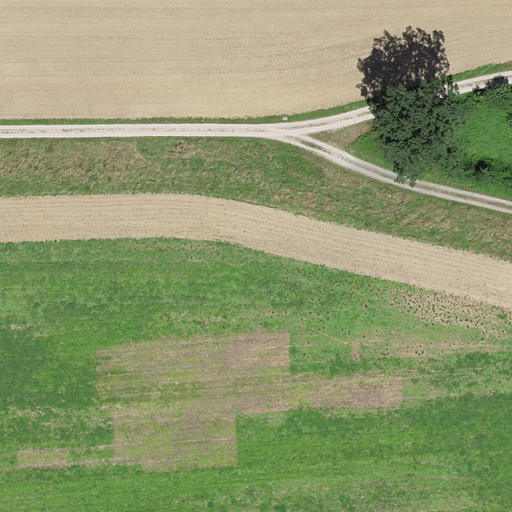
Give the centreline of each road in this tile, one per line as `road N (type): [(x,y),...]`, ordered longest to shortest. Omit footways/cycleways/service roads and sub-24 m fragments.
road 1 (track): [(0,128),(286,127),(403,183),(511,210)]
road 2 (track): [(286,127),(511,74)]
